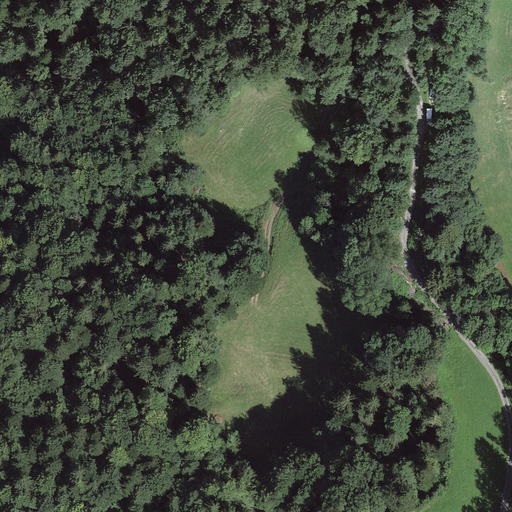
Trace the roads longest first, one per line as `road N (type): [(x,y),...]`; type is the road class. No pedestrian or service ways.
road 1 (track): [(413,0),(408,58),(421,114),(405,245),(426,295),(499,383),(511,441),(504,511)]
road 2 (track): [(368,0),(337,116),(276,209)]
